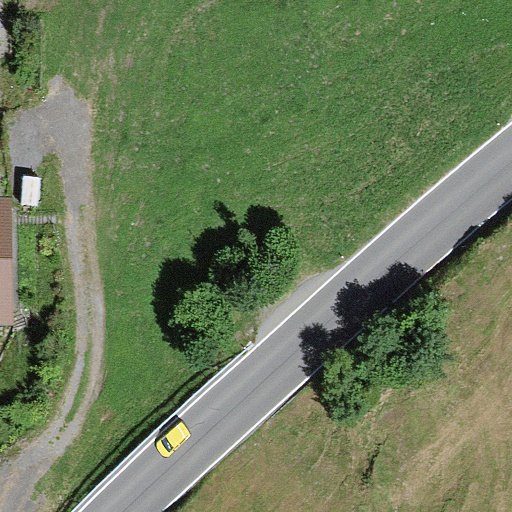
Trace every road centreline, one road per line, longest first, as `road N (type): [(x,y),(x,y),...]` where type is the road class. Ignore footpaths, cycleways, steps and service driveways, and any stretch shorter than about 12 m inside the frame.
road 1 (tertiary): [(511,162),(121,511)]
road 2 (track): [(70,133),(87,359),(65,419),(0,498)]
